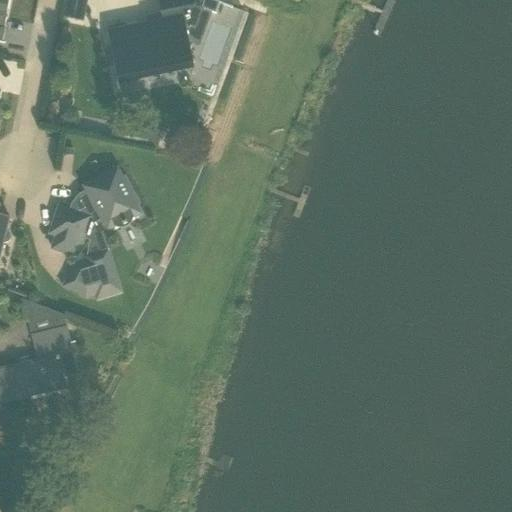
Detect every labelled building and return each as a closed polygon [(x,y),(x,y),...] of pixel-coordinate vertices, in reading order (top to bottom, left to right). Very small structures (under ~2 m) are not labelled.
[(0,0),(0,28),(5,29),(10,0),(0,0)] [(85,21),(89,0),(68,0),(64,16),(85,21)] [(193,0),(161,0),(164,15),(148,19),(150,29),(111,37),(121,87),(193,72),(187,43),(200,48),(213,13),(217,14),(220,4),(207,0),(204,0),(194,1),(193,0)] [(78,124),(63,121),(61,129),(76,133),(78,124)] [(117,127),(114,142),(155,150),(158,135),(117,127)] [(59,208),(50,234),(54,236),(50,252),(73,259),(78,243),(82,244),(86,234),(94,236),(88,254),(84,257),(85,260),(74,264),(62,287),(86,300),(96,297),(97,301),(121,293),(104,232),(142,214),(118,170),(84,187),(89,196),(82,200),(77,206),(75,213),(59,208)] [(0,260),(4,244),(7,244),(10,242),(11,239),(11,236),(9,233),(7,231),(10,219),(0,216),(0,209),(1,206),(0,205),(0,260)] [(22,301),(28,321),(41,318),(44,309),(22,301)] [(64,316),(54,312),(51,321),(53,330),(32,335),(32,337),(38,362),(2,369),(0,369),(0,405),(48,394),(65,391),(63,380),(65,380),(65,378),(77,375),(67,328),(64,316)]
